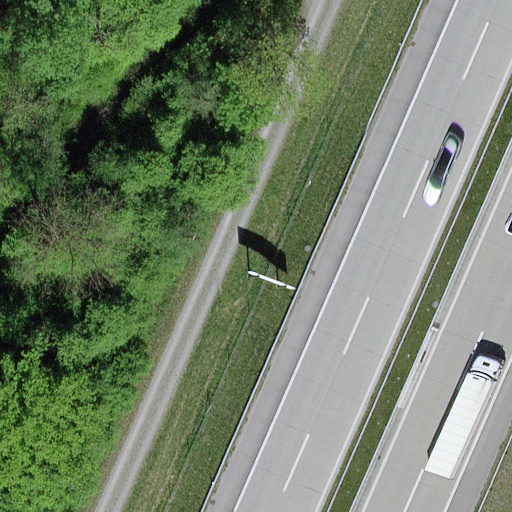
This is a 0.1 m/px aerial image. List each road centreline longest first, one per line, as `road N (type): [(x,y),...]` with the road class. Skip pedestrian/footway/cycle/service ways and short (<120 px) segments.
road 1 (track): [(322,0),(97,511)]
road 2 (motorway): [(496,0),(275,511)]
road 3 (track): [(213,0),(118,93),(37,210),(0,241)]
road 4 (motorway): [(403,511),(511,261)]
